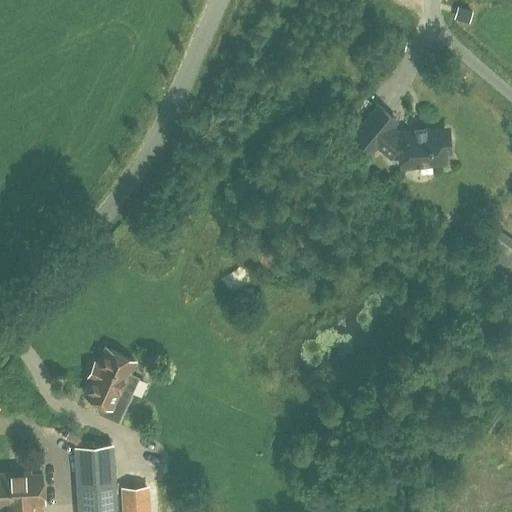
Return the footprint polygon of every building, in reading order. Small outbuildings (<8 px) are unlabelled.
[(355,133),(358,136),(372,148),(377,142),(392,154),(401,154),(402,165),(446,161),(445,150),(451,150),(449,127),(399,131),(391,125),(396,119),(379,104),(355,133)] [(511,237),(500,229),(485,249),(491,254),(486,261),(511,279),(511,277),(511,237)] [(118,419),(131,391),(122,387),(134,360),(106,347),(85,393),(108,403),(103,412),(118,419)] [(77,446),(80,483),(113,481),(111,444),(77,446)] [(44,501),(42,473),(19,474),(19,471),(0,472),(0,503),(7,503),(7,511),(41,511),(41,501),(44,501)] [(115,511),(113,481),(80,483),(81,511),(115,511)]
